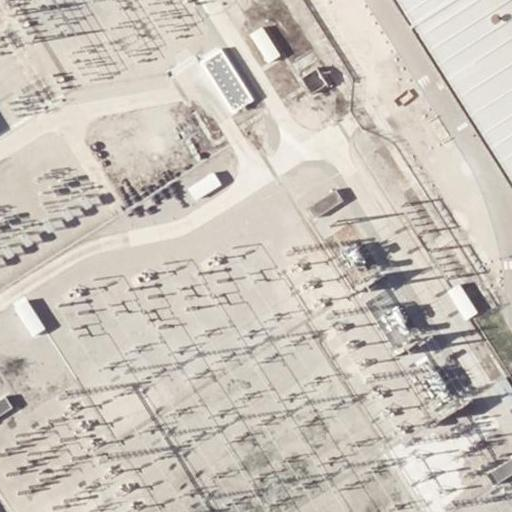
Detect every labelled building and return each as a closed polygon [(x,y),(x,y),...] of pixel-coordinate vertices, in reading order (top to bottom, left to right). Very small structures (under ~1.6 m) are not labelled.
[(341,0),(335,4),(352,29),(378,12),(370,0),(341,0)] [(511,0),(404,0),(511,169),(511,0)] [(263,28),(252,36),(272,67),(284,59),(263,28)] [(253,97),(222,49),(203,61),(234,109),(253,97)] [(292,63),(300,75),(317,65),(309,53),(292,63)] [(303,78),(313,94),(329,84),(319,68),(303,78)] [(412,123),(427,147),(453,131),(438,106),(412,123)] [(214,174),(187,191),(196,204),(222,187),(214,174)] [(335,190),(309,209),(318,221),(344,202),(335,190)] [(461,285),(448,294),(468,323),(480,315),(461,285)] [(24,297),(12,305),(32,334),(44,327),(24,297)] [(511,406),(511,381),(506,373),(493,382),(510,408),(511,406)] [(6,396),(0,400),(0,417),(14,409),(6,396)] [(511,456),(489,473),(498,487),(511,476),(511,456)]
